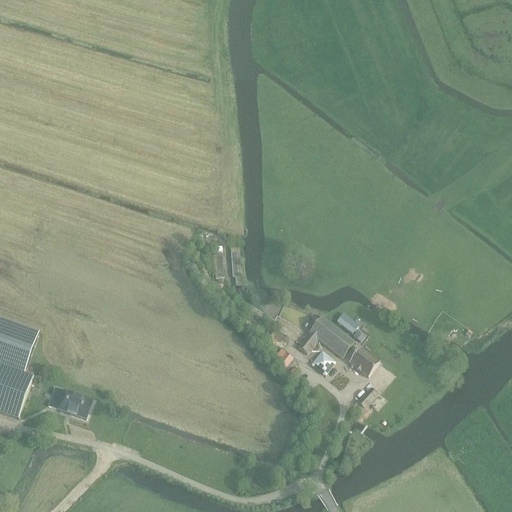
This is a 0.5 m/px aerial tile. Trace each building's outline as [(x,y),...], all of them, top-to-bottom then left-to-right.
[(232,279),(242,278),(239,249),(230,250),(232,279)] [(222,256),(213,256),(215,280),(224,280),(222,256)] [(344,315),(337,324),(352,336),(359,327),(344,315)] [(35,382),(23,378),(39,335),(0,320),(0,415),(19,423),(35,382)] [(318,343),(342,361),(355,345),(323,320),(310,337),(309,336),(298,350),(307,357),(318,343)] [(361,344),(365,338),(359,334),(355,340),(361,344)] [(348,366),(367,381),(379,367),(360,351),(348,366)] [(325,378),(336,364),(322,354),(311,367),(325,378)] [(284,371),(293,360),(287,355),(278,366),(284,371)] [(93,403),(65,393),(55,389),(48,408),(58,411),(58,412),(86,422),(93,403)] [(365,412),(378,398),(370,391),(357,406),(365,412)] [(283,481),(285,475),(275,472),(273,478),(283,481)]
